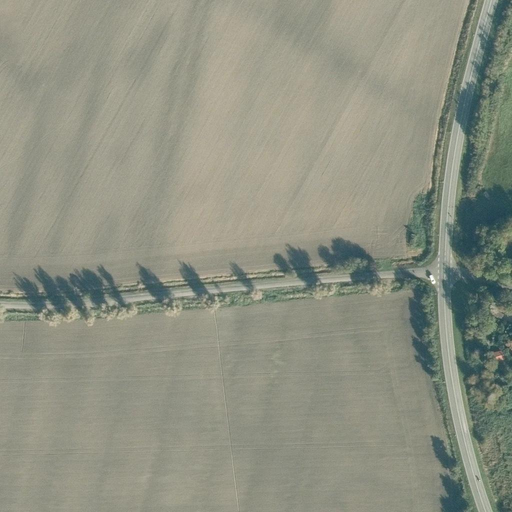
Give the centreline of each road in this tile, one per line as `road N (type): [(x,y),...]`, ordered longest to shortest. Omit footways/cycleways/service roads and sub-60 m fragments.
road 1 (unclassified): [(445,277),(0,304)]
road 2 (tertiary): [(490,0),(464,107),(445,277)]
road 3 (tertiary): [(445,277),(451,387),(485,511)]
